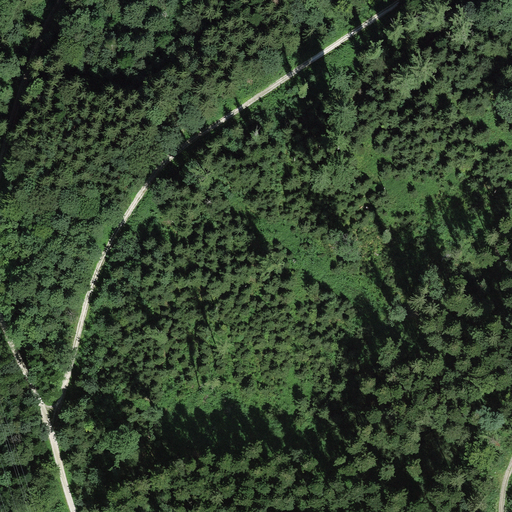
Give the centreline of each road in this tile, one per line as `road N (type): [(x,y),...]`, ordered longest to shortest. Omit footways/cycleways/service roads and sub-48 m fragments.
road 1 (track): [(52,437),(100,269),(165,163),(401,0)]
road 2 (track): [(0,311),(74,511)]
road 3 (track): [(61,0),(0,163)]
